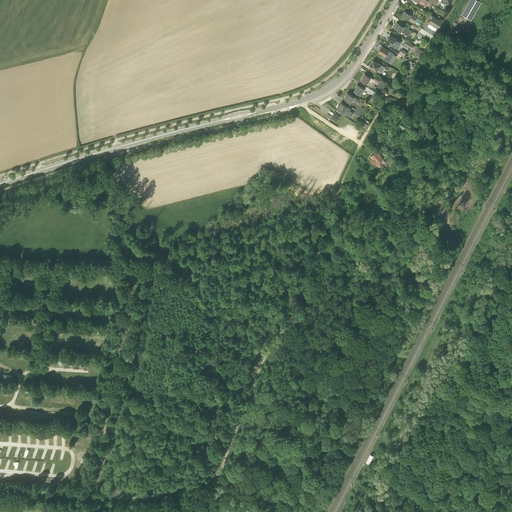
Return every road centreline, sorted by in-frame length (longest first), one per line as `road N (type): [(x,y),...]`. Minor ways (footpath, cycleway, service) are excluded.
road 1 (secondary): [(0,183),(302,100)]
road 2 (secondary): [(302,100),(342,76),(393,0)]
